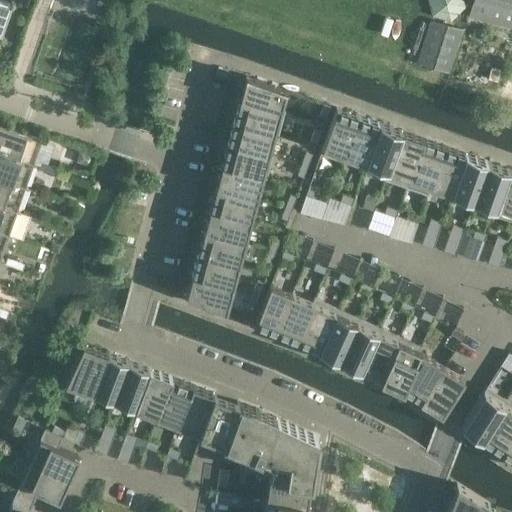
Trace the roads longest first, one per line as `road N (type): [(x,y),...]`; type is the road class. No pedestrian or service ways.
road 1 (residential): [(426,479),(348,433),(234,386)]
road 2 (residential): [(180,160),(0,98)]
road 3 (residential): [(180,160),(129,342)]
road 4 (residential): [(199,509),(89,466),(68,511)]
road 5 (residential): [(451,275),(298,222)]
road 6 (residential): [(199,509),(234,386)]
